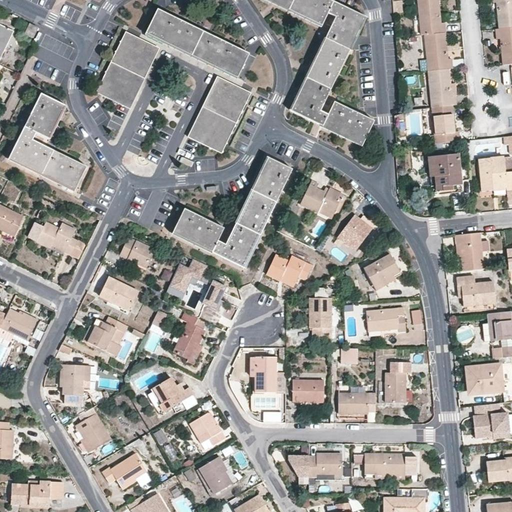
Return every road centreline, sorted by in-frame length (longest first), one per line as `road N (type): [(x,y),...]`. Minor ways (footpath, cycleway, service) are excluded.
road 1 (residential): [(103,511),(32,389),(69,306)]
road 2 (residential): [(408,233),(434,309),(449,434)]
road 3 (residential): [(246,432),(449,434)]
road 4 (residential): [(379,194),(388,173),(369,0)]
road 5 (residential): [(131,179),(227,175),(247,161),(264,125)]
road 6 (residential): [(91,41),(75,75),(76,99),(131,179)]
road 7 (residential): [(131,179),(69,306)]
road 8 (residential): [(264,125),(283,73),(239,0)]
road 9 (residential): [(261,319),(236,337),(216,377),(246,432)]
road 10 (residential): [(264,125),(332,158),(379,194)]
